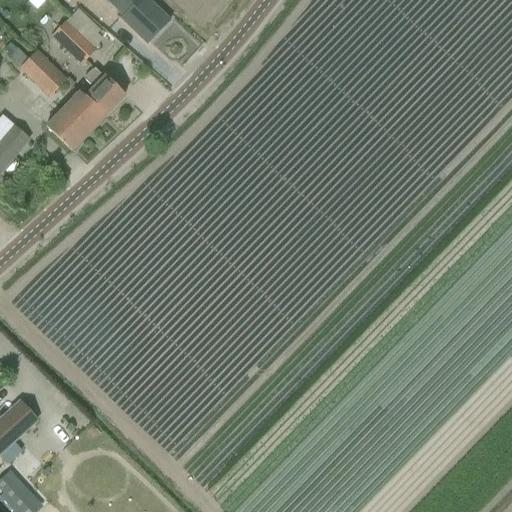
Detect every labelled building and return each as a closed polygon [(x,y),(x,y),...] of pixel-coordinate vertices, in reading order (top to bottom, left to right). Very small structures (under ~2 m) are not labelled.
[(105,0),(123,17),(120,21),(125,26),(140,40),(138,41),(140,42),(141,41),(146,46),(169,22),(155,9),(145,0),(105,0)] [(63,24),(49,37),(81,67),(94,54),(63,24)] [(26,59),(16,50),(6,60),(47,100),(66,82),(35,51),(26,59)] [(83,99),(104,119),(123,99),(109,85),(102,78),(101,79),(94,72),(85,81),(92,89),(83,99)] [(44,128),(56,139),(69,152),(71,153),(104,119),(83,99),(82,99),(77,94),(44,128)] [(12,127),(0,140),(0,174),(28,141),(12,127)] [(0,456),(36,423),(32,419),(18,404),(0,420),(0,456)] [(0,479),(0,499),(11,511),(33,511),(2,478),(0,480),(0,479)]
